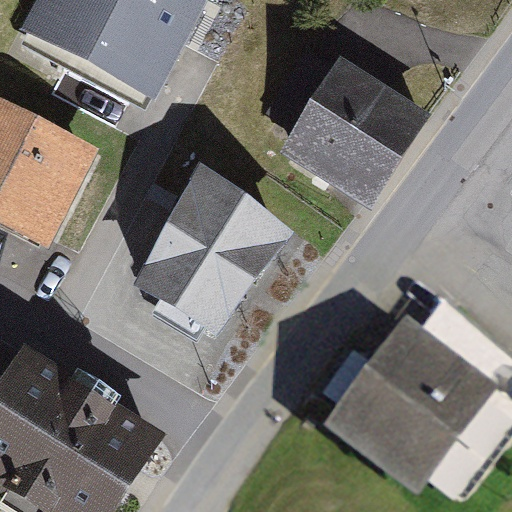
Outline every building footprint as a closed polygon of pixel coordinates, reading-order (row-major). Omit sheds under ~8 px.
[(230,22),(185,0),(55,0),(26,58),(175,132),(230,22)] [(368,216),(435,130),(362,74),(296,159),(368,216)] [(114,169),(0,109),(0,229),(65,263),(114,169)] [(302,257),(211,202),(151,299),(242,355),(302,257)] [(407,341),(344,423),(417,479),(433,457),(473,487),(511,436),(511,364),(451,311),(421,351),(407,341)] [(129,511),(167,445),(34,370),(0,429),(0,493),(33,511),(129,511)]
